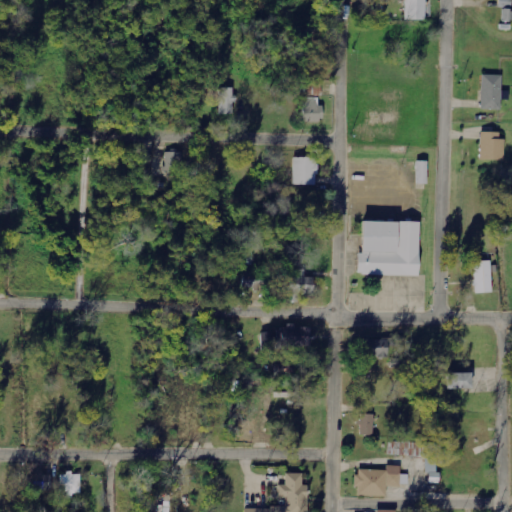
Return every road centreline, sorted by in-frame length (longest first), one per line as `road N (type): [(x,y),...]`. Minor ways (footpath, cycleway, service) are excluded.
road 1 (residential): [(0,305),(334,314),(350,321),(511,316)]
road 2 (residential): [(330,511),(340,0)]
road 3 (residential): [(340,138),(0,129)]
road 4 (residential): [(0,454),(331,454)]
road 5 (residential): [(439,316),(445,0)]
road 6 (residential): [(502,511),(501,317)]
road 7 (residential): [(511,506),(331,506)]
road 8 (residential): [(77,305),(88,132)]
